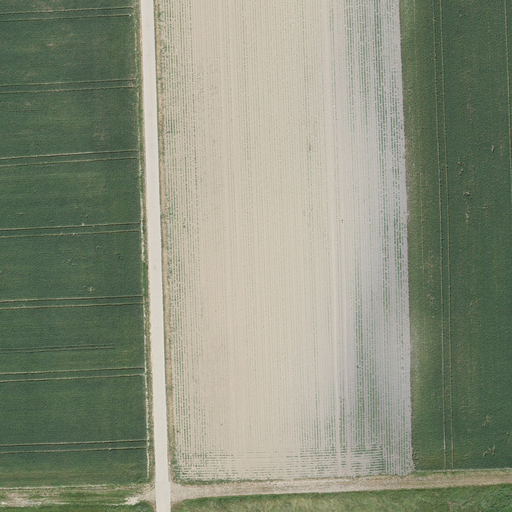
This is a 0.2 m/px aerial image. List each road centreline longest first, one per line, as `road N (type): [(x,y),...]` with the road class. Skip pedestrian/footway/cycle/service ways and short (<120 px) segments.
road 1 (track): [(0,503),(511,479)]
road 2 (track): [(148,0),(164,511)]
